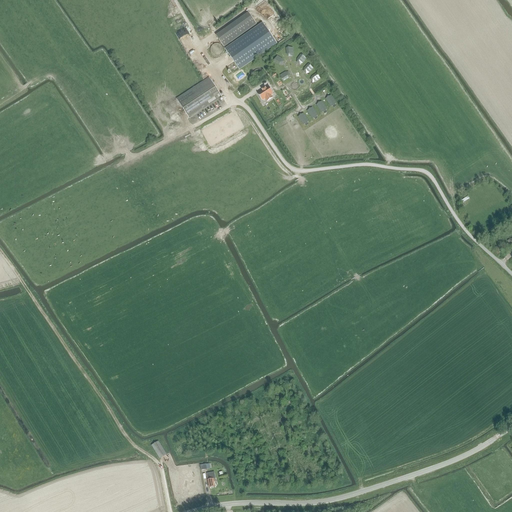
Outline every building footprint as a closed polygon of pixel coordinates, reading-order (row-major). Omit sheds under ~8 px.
[(256,24),(249,13),(216,36),(224,47),(256,24)] [(225,50),(239,69),(276,43),(263,24),(225,50)] [(215,56),(216,57),(217,57),(218,56),(219,56),(220,56),(221,55),(222,54),(223,53),(223,52),(223,51),(223,50),(223,49),(223,48),(223,47),(222,46),(221,45),(220,45),(219,44),(218,44),(217,44),(216,44),(215,44),(214,44),(213,45),(212,46),(211,47),(211,48),(211,49),(210,50),(210,51),(211,52),(211,53),(212,54),(212,55),(213,55),(214,56),(215,56)] [(176,99),(189,118),(222,97),(209,78),(176,99)] [(273,93),(268,86),(262,90),(263,91),(258,94),(262,101),(265,99),(267,101),(273,98),(271,95),(273,93)] [(151,445),(159,459),(166,454),(158,441),(151,445)] [(207,474),(208,480),(209,488),(214,487),(213,482),(216,482),(215,478),(214,473),(207,474)]
